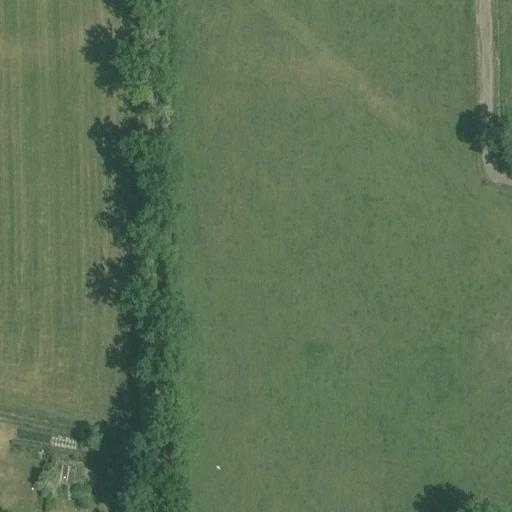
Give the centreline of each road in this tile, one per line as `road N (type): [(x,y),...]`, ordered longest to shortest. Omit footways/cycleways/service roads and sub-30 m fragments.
road 1 (track): [(166,511),(154,0)]
road 2 (track): [(483,0),(489,160),(511,177)]
